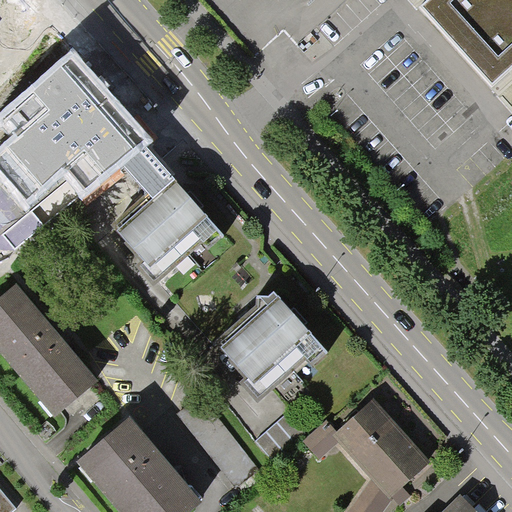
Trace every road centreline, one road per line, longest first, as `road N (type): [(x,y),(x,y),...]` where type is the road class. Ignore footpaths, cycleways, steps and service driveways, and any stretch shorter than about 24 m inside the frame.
road 1 (primary): [(511,453),(111,0)]
road 2 (unknown): [(220,125),(120,197),(110,214),(116,248),(262,405)]
road 3 (unknown): [(319,91),(335,66),(374,39),(398,54),(461,127),(403,176),(353,132)]
road 4 (residential): [(77,511),(0,419)]
